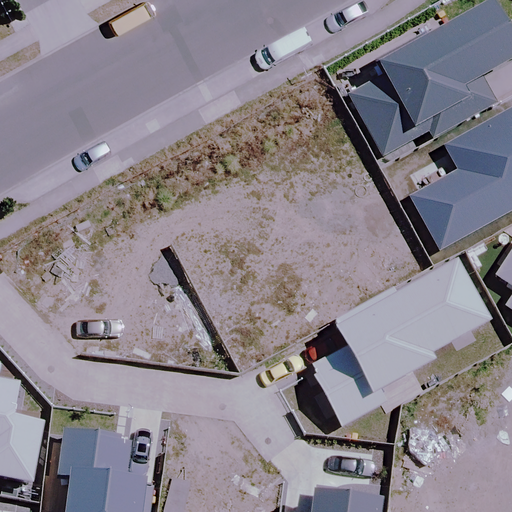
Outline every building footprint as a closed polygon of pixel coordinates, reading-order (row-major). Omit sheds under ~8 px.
[(381,81),(346,100),(380,161),(428,134),(431,140),(492,106),(479,83),(511,64),(511,52),(487,8),(376,70),(381,81)] [(312,382),(338,430),(381,406),(377,399),(431,369),(427,362),(484,330),(451,272),(333,338),(346,363),(312,382)] [(0,486),(27,492),(38,432),(6,426),(12,393),(0,390),(0,486)] [(146,511),(149,491),(121,487),(127,443),(62,435),(56,481),(67,483),(63,511),(146,511)] [(376,511),(377,509),(311,500),(309,511),(376,511)]
